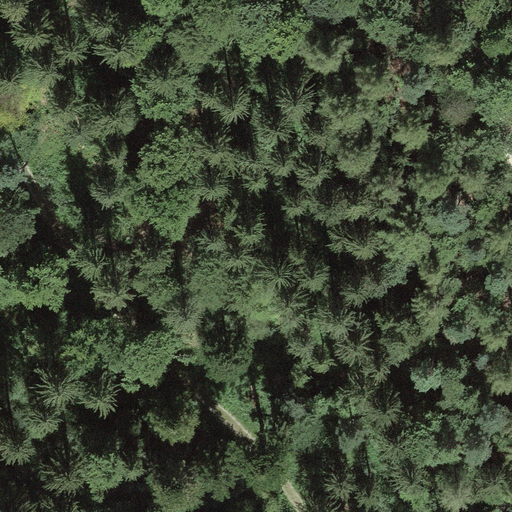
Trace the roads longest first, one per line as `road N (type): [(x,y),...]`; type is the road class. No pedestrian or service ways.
road 1 (track): [(299,511),(111,303),(35,190),(0,118)]
road 2 (track): [(459,0),(511,154)]
